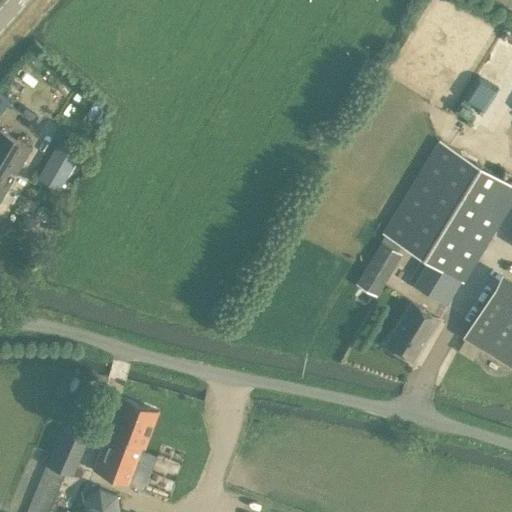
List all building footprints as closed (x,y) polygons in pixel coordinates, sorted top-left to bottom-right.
[(481,124),(510,74),(487,60),(457,110),(481,124)] [(0,199),(32,146),(0,127),(0,199)] [(39,176),(62,188),(80,153),(57,141),(39,176)] [(511,192),(511,185),(436,141),(381,232),(430,261),(460,279),(511,192)] [(379,293),(404,250),(382,237),(357,280),(379,293)] [(430,261),(415,285),(445,303),(460,279),(430,261)] [(511,365),(511,278),(500,272),(463,338),(511,365)] [(412,358),(439,316),(413,299),(386,340),(412,358)] [(460,347),(474,355),(480,344),(466,336),(460,347)] [(131,482),(158,409),(121,394),(94,468),(131,482)] [(88,435),(63,425),(27,511),(48,511),(65,471),(72,474),(88,435)] [(99,485),(84,497),(86,511),(118,511),(120,511),(117,492),(99,485)]
